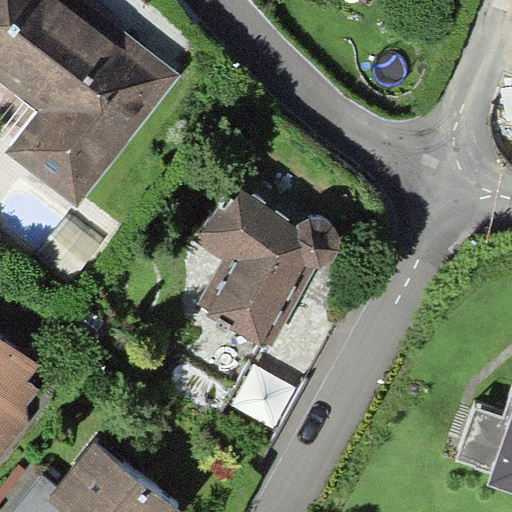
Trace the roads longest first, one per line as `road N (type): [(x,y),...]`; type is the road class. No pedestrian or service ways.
road 1 (residential): [(276,511),(447,171)]
road 2 (residential): [(220,0),(304,78),(447,171)]
road 3 (residential): [(447,171),(506,0)]
